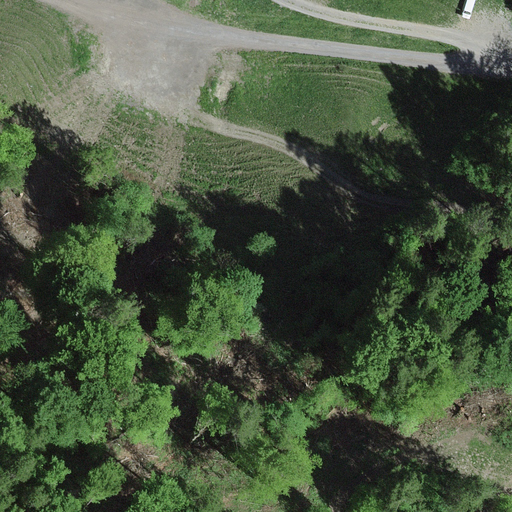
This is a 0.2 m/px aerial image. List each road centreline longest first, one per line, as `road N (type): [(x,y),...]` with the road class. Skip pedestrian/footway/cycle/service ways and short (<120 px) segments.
road 1 (track): [(147,24),(156,69),(182,104),(214,123),(294,146),(375,199),(511,215)]
road 2 (track): [(497,61),(208,35),(66,0)]
road 3 (track): [(497,61),(462,39),(287,0)]
